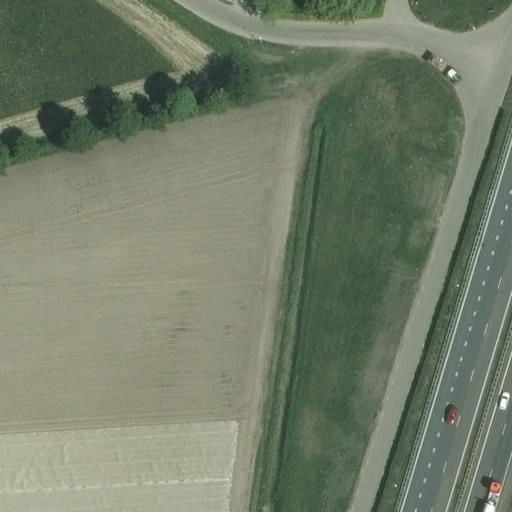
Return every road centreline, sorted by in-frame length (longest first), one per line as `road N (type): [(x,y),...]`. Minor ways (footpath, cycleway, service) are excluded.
road 1 (unclassified): [(368,511),(496,71)]
road 2 (unclassified): [(496,71),(404,39),(288,38),(186,0)]
road 3 (motorway): [(511,230),(427,511)]
road 4 (motorway): [(476,511),(511,394)]
